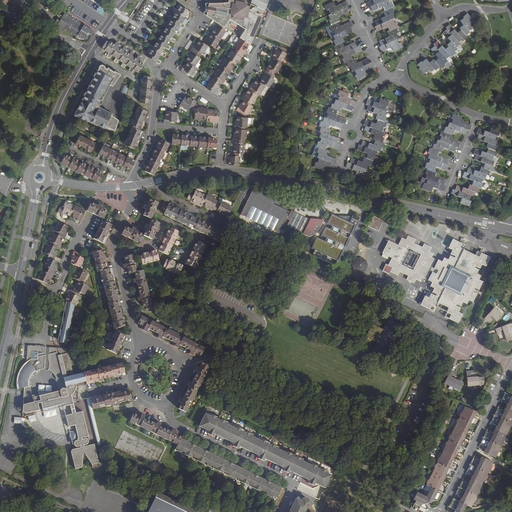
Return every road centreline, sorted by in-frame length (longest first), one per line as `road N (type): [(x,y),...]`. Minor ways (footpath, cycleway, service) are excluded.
road 1 (residential): [(511,229),(218,171)]
road 2 (residential): [(280,511),(293,484),(172,424),(166,404)]
road 3 (residential): [(141,342),(112,242),(130,186)]
road 4 (residential): [(439,511),(511,367)]
road 5 (secondary): [(41,169),(58,111),(88,53)]
